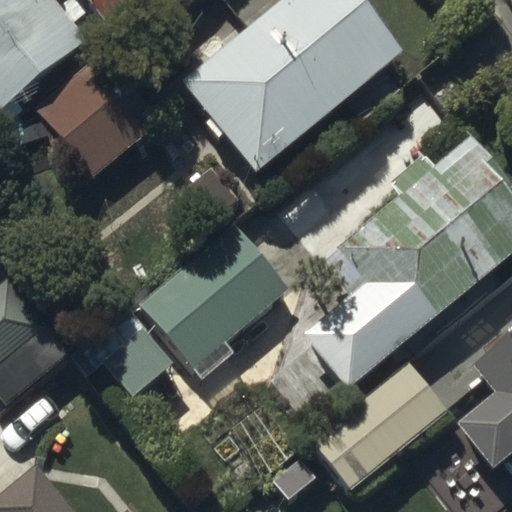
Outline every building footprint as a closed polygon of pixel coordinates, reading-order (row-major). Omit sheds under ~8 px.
[(44,0),(0,0),(0,114),(79,47),(41,3),(44,0)] [(81,0),(107,29),(140,0),(81,0)] [(398,55),(352,0),(281,0),(177,85),(252,175),(398,55)] [(32,111),(89,180),(166,116),(109,47),(32,111)] [(420,159),(386,187),(395,198),(333,251),(336,255),(322,267),(346,295),(297,336),(345,393),(511,251),(511,208),(501,196),(509,190),(467,140),(430,171),(420,159)] [(285,290),(231,227),(136,307),(190,370),(285,290)] [(0,293),(0,406),(2,410),(73,352),(48,322),(39,329),(5,289),(0,293)] [(168,367),(126,313),(79,349),(95,371),(100,367),(125,400),(168,367)] [(511,329),(466,367),(490,396),(451,427),(489,474),(511,457),(511,458),(511,329)] [(348,493),(444,414),(403,366),(308,444),(348,493)] [(72,511),(32,464),(0,490),(0,511),(72,511)] [(231,511),(253,495),(228,465),(187,499),(197,511),(231,511)]
